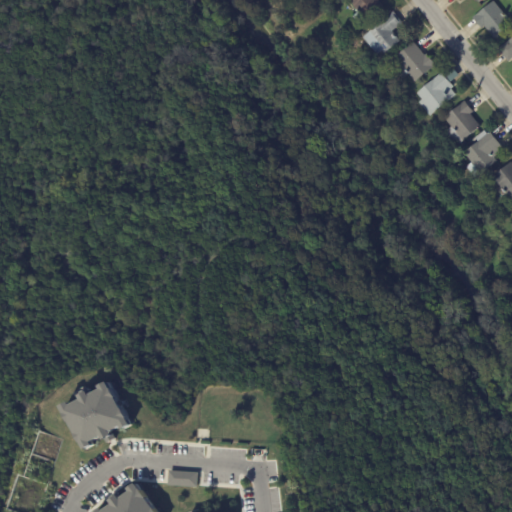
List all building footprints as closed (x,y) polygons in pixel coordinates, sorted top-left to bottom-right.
[(376,0),(382,7),(364,22),(356,12),(354,13),(353,11),(354,10),(345,0),(376,0)] [(504,16),(511,25),(495,41),(484,28),(481,30),(472,20),(492,2),(504,16)] [(394,14),(401,24),(391,32),(399,42),(382,55),(380,53),(376,56),(361,38),(393,13),(394,14)] [(511,57),(506,62),(496,50),(511,37),(511,57)] [(414,45),(423,56),(425,54),(434,66),(413,82),(407,75),(401,79),(395,71),(401,67),(393,58),(412,43),(414,45)] [(451,67),(457,76),(449,83),(452,88),(450,90),(455,96),(428,117),(417,103),(420,101),(414,94),(440,73),(441,74),(450,67),(451,67)] [(463,103),(472,113),(469,115),(479,128),(456,147),(444,133),(449,128),(442,120),(463,102),(463,103)] [(490,134),(504,150),(494,158),(497,162),(477,178),(468,167),(471,164),(463,154),(490,133),(490,134)] [(511,165),(511,166),(511,201),(510,203),(490,179),(509,163),(511,165)] [(90,451),(61,408),(70,402),(73,405),(81,400),(79,396),(87,390),(91,396),(102,389),(99,384),(106,380),(134,422),(128,426),(125,423),(113,431),(116,435),(111,439),(107,433),(94,441),(97,446),(90,451)] [(197,487),(198,472),(168,471),(167,486),(197,487)] [(94,511),(93,510),(102,504),(105,507),(113,501),(111,498),(119,492),(123,498),(134,490),(131,486),(138,481),(158,511),(94,511)]
